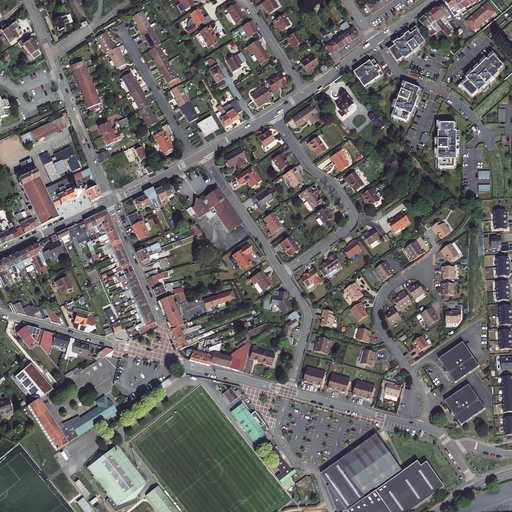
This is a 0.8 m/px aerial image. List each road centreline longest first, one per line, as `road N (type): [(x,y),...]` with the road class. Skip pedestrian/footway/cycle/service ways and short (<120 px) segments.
road 1 (residential): [(272,113),(353,216),(281,274)]
road 2 (residential): [(423,427),(427,397),(381,330),(379,306),(408,274),(429,273)]
road 3 (residential): [(0,312),(165,358)]
road 4 (residential): [(165,358),(160,324),(107,202)]
road 5 (residential): [(492,147),(464,108),(405,78),(374,40)]
road 6 (residential): [(122,30),(193,158)]
road 7 (residential): [(201,154),(281,274)]
road 8 (residential): [(288,391),(423,427)]
road 9 (unknown): [(187,380),(209,388),(274,472)]
road 10 (residential): [(281,274),(308,317),(288,391)]
road 11 (residential): [(165,358),(288,391)]
